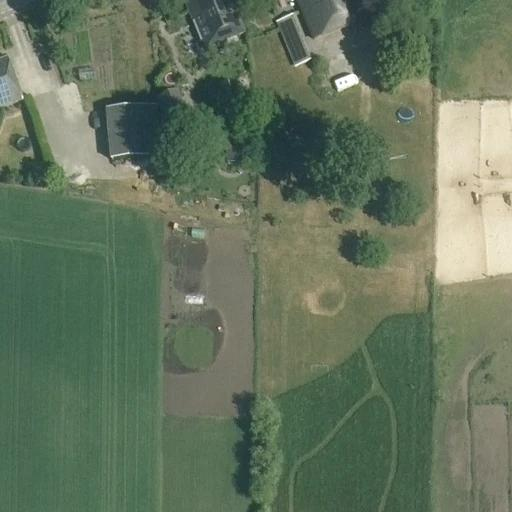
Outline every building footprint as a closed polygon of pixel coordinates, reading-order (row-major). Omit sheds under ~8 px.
[(192,0),(184,3),(202,52),(246,36),(236,8),(238,7),(235,0),(192,0)] [(295,0),(313,43),(364,22),(355,0),(295,0)] [(292,19),(281,23),(299,70),(310,66),(292,19)] [(0,110),(20,104),(5,58),(0,59),(0,110)] [(432,68),(418,69),(419,92),(433,91),(432,68)] [(178,94),(158,102),(173,138),(193,130),(178,94)] [(63,104),(65,117),(81,115),(79,102),(63,104)] [(104,107),(107,159),(157,157),(155,105),(104,107)] [(227,135),(227,166),(249,167),(249,135),(227,135)]
